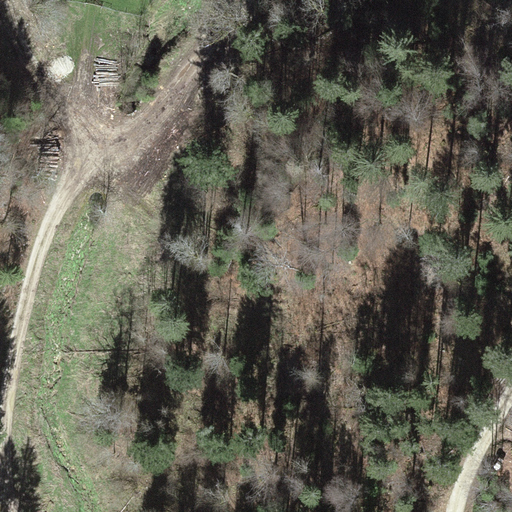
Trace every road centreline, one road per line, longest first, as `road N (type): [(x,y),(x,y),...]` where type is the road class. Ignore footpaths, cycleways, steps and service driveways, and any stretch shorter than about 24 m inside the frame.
road 1 (track): [(7,511),(1,450),(25,292),(52,214),(93,164)]
road 2 (track): [(93,164),(149,128),(242,0)]
road 3 (track): [(93,164),(44,104),(5,0)]
road 4 (track): [(95,0),(65,132)]
road 5 (track): [(511,395),(468,468),(454,511)]
